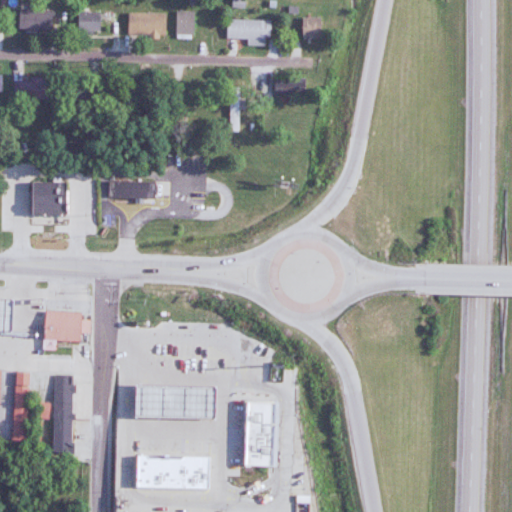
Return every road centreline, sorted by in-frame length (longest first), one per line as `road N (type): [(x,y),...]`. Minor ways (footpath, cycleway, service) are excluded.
road 1 (trunk): [(473,0),(462,511)]
road 2 (residential): [(300,62),(0,51)]
road 3 (secondary): [(305,225),(263,260),(264,287),(283,311),(309,320),(350,288),(352,257),(305,225)]
road 4 (trunk): [(382,0),(353,161),(341,191),(305,225)]
road 5 (residential): [(91,511),(103,267)]
road 6 (trunk): [(309,320),(334,348),(351,390),(372,511)]
road 7 (secondary): [(199,270),(0,263)]
